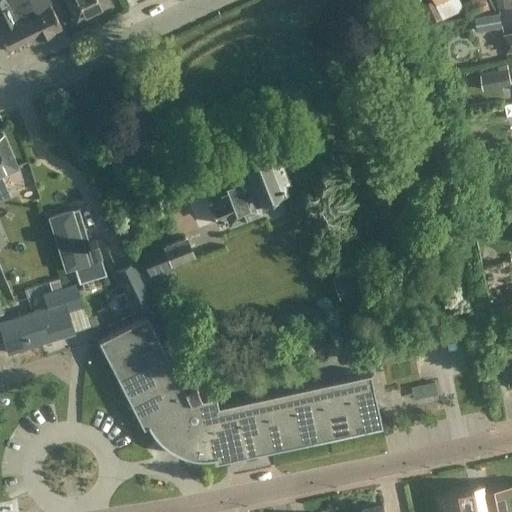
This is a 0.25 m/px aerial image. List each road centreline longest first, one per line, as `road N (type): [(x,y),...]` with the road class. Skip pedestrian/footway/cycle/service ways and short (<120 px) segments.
road 1 (residential): [(161,511),(511,437)]
road 2 (secondary): [(0,93),(208,0)]
